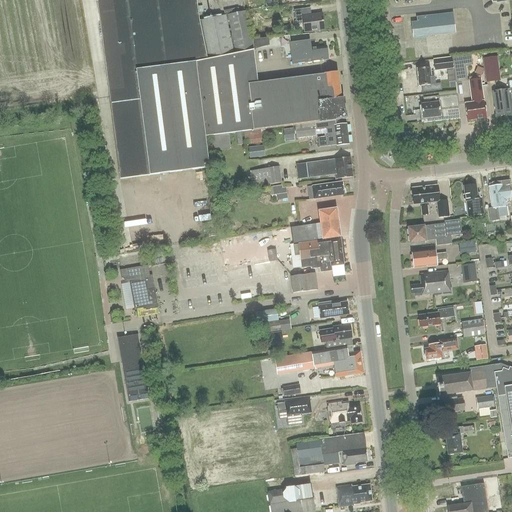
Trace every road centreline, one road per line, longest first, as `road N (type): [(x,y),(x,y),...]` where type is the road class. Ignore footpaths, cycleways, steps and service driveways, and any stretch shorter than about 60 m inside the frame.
road 1 (secondary): [(392,511),(359,251),(365,173)]
road 2 (unclassified): [(426,511),(396,271),(398,175)]
road 3 (secondary): [(365,173),(345,0)]
road 4 (residential): [(398,127),(382,0)]
road 5 (residential): [(398,127),(418,143),(511,131)]
